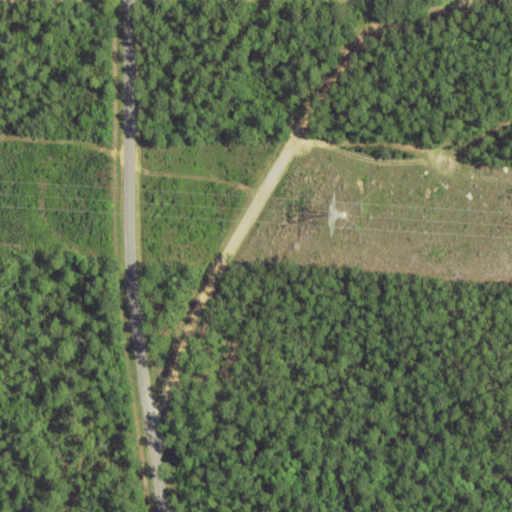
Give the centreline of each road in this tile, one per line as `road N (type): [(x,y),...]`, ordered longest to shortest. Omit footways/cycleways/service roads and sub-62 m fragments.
road 1 (residential): [(154,446),(211,287),(324,96),(389,27),(482,0)]
road 2 (residential): [(164,511),(132,270),(129,0)]
